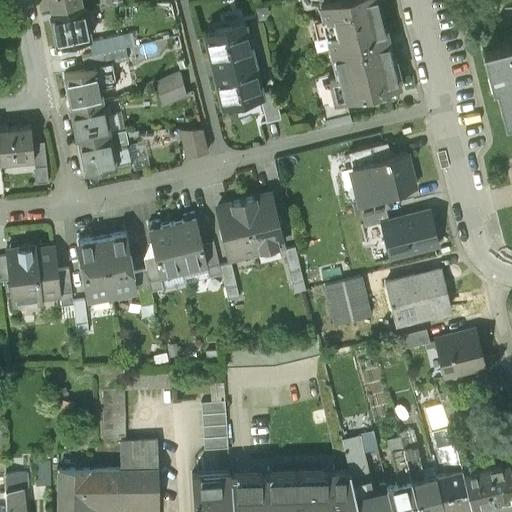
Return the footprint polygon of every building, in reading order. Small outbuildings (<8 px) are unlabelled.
[(81,0),(48,0),(51,11),(82,5),(81,0)] [(322,0),(319,1),(320,2),(323,16),(321,17),(325,33),(327,33),(331,48),(385,34),(376,0),(322,0)] [(171,1),(154,1),(154,11),(163,11),(165,17),(174,15),(171,1)] [(82,5),(51,11),(58,43),(89,37),(82,5)] [(244,21),(204,31),(212,65),(253,55),(244,21)] [(132,30),(79,41),(82,53),(125,44),(135,42),(132,30)] [(385,34),(331,48),(337,74),(329,76),(328,71),(313,75),(319,100),(333,96),(334,98),(345,95),(397,82),(395,76),(400,75),(395,55),(391,56),(385,34)] [(511,34),(480,43),(490,80),(493,79),(502,115),(511,112),(511,34)] [(125,44),(82,53),(84,65),(127,56),(125,44)] [(253,55),(212,65),(221,100),(259,91),(261,90),(253,55)] [(95,66),(64,72),(71,104),(102,98),(95,66)] [(178,69),(154,79),(159,101),(183,91),(178,69)] [(261,90),(259,91),(265,118),(280,114),(273,87),(261,90)] [(345,95),(334,98),(333,96),(319,100),(325,125),(351,119),(345,95)] [(102,98),(71,104),(77,135),(108,129),(102,98)] [(29,123),(0,125),(0,156),(32,154),(31,139),(29,123)] [(201,124),(178,125),(185,151),(206,145),(201,124)] [(108,129),(77,135),(84,167),(131,158),(127,140),(111,144),(108,129)] [(43,138),(31,139),(32,154),(35,179),(47,178),(43,138)] [(382,140),(348,148),(352,162),(372,157),(371,157),(386,153),(382,140)] [(386,153),(371,157),(372,157),(380,191),(414,182),(405,149),(386,153)] [(269,189),(242,195),(254,246),(281,239),(269,189)] [(242,195),(216,201),(229,252),(254,246),(242,195)] [(428,204),(380,216),(388,251),(437,239),(428,204)] [(193,207),(181,210),(182,214),(171,217),(182,263),(205,258),(201,238),(193,207)] [(171,217),(159,220),(158,216),(146,219),(154,249),(159,269),(182,263),(171,217)] [(124,227),(100,231),(110,284),(133,280),(124,227)] [(100,231),(77,235),(86,288),(110,284),(100,231)] [(212,235),(201,238),(205,258),(209,271),(220,268),(212,235)] [(53,240),(34,242),(34,239),(5,242),(6,250),(9,273),(12,298),(40,294),(40,291),(59,289),(56,264),(53,240)] [(294,241),(282,244),(291,279),(302,276),(294,241)] [(154,249),(142,252),(145,263),(150,285),(162,282),(159,269),(154,249)] [(6,250),(0,250),(0,274),(9,273),(6,250)] [(230,257),(218,260),(227,294),(238,292),(230,257)] [(68,262),(56,264),(59,289),(60,299),(72,298),(72,294),(68,262)] [(145,263),(133,266),(141,299),(153,296),(150,285),(145,263)] [(438,264),(384,277),(394,319),(448,306),(438,264)] [(359,270),(324,279),(333,318),(368,309),(359,270)] [(83,293),(72,294),(72,298),(76,328),(87,327),(83,293)] [(425,324),(395,331),(399,344),(428,337),(425,324)] [(473,324),(435,334),(445,372),(482,362),(473,324)] [(271,341),(221,343),(222,366),(275,365),(318,355),(312,331),(271,341)] [(148,367),(125,367),(125,388),(148,389),(148,367)] [(125,388),(104,388),(103,439),(124,439),(125,388)] [(355,394),(341,398),(346,414),(359,411),(355,394)] [(224,400),(200,402),(203,449),(227,447),(224,400)] [(441,402),(424,408),(443,472),(461,467),(454,440),(441,402)] [(410,445),(403,446),(407,463),(419,460),(414,440),(409,441),(410,445)] [(157,441),(119,441),(121,468),(158,469),(157,441)] [(403,446),(395,448),(394,444),(390,446),(395,466),(407,463),(403,446)] [(364,456),(359,457),(361,466),(349,468),(349,470),(352,480),(369,476),(364,456)] [(25,468),(10,469),(10,459),(3,459),(6,504),(22,503),(21,491),(28,490),(25,468)] [(435,473),(419,478),(417,472),(422,471),(419,460),(407,463),(418,511),(434,511),(444,510),(435,473)] [(490,464),(474,468),(474,469),(463,472),(470,504),(503,495),(502,491),(507,490),(511,481),(507,461),(490,465),(490,464)] [(418,511),(407,463),(395,466),(397,477),(401,476),(402,482),(387,485),(389,494),(393,511),(418,511)] [(443,472),(435,473),(444,510),(470,504),(463,472),(461,467),(443,472)] [(121,468),(87,468),(87,469),(59,469),(57,511),(87,511),(88,502),(146,502),(147,511),(158,511),(158,469),(121,468)] [(349,470),(334,473),(244,475),(245,500),(251,500),(251,511),(359,511),(352,480),(349,470)] [(228,477),(198,479),(198,474),(191,474),(193,511),(231,511),(229,471),(228,471),(228,477)] [(393,511),(389,494),(374,498),(369,476),(352,480),(359,511),(393,511)] [(22,503),(6,504),(6,511),(24,511),(23,503),(22,503)]
